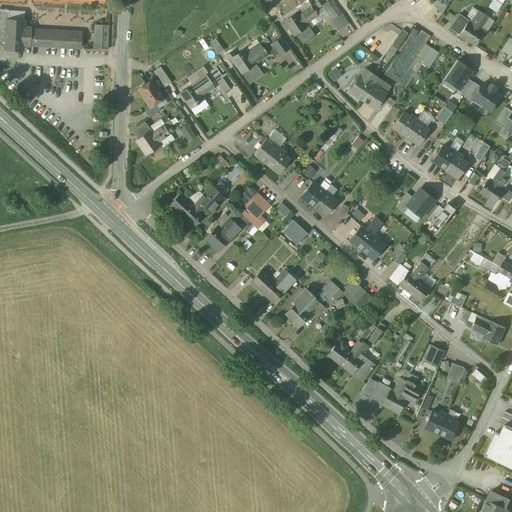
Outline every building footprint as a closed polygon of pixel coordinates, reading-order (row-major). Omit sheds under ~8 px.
[(272,0),(257,0),(264,9),(273,2),(272,0)] [(328,2),(322,6),(325,11),(328,16),(332,21),(338,17),(328,2)] [(298,12),(284,21),(289,29),(315,11),(312,6),(300,14),(298,12)] [(322,6),(315,11),(318,15),(325,11),(322,6)] [(478,11),(473,7),(469,13),(475,16),(478,11)] [(8,11),(0,9),(0,27),(6,27),(7,19),(8,19),(8,11)] [(23,11),(8,11),(8,19),(24,20),(25,13),(24,13),(23,11)] [(315,11),(289,29),(294,36),(297,34),(303,43),(314,35),(309,29),(306,23),(318,15),(315,11)] [(318,15),(306,23),(309,29),(328,16),(325,11),(318,15)] [(470,23),(459,15),(450,28),(459,34),(458,36),(466,41),(483,14),(479,11),(478,11),(475,16),(470,23)] [(483,14),(466,41),(473,46),(483,31),(480,30),(488,17),(483,14)] [(8,19),(7,19),(6,27),(6,42),(5,49),(23,51),(23,45),(30,45),(30,32),(31,32),(31,29),(24,29),(24,20),(8,19)] [(109,26),(94,25),(94,34),(91,34),(91,40),(94,40),(93,49),(108,50),(109,26)] [(408,34),(402,30),(394,42),(400,46),(408,34)] [(31,32),(30,32),(30,45),(81,48),(82,33),(68,32),(68,34),(31,32)] [(266,38),(259,43),(262,48),(263,47),(268,43),(267,42),(268,41),(266,38)] [(289,49),(281,38),(273,43),(280,53),(280,55),(289,49)] [(511,55),(511,39),(510,38),(502,49),(511,56),(511,55)] [(224,50),(216,39),(209,43),(217,55),(224,50)] [(394,42),(385,55),(391,59),(393,56),(395,53),(400,46),(394,42)] [(245,49),(231,59),(236,66),(262,48),(259,43),(246,52),(245,49)] [(273,43),(272,43),(267,47),(274,57),(280,53),(273,43)] [(425,44),(418,56),(424,61),(432,49),(425,44)] [(262,48),(236,66),(241,73),(241,74),(242,73),(249,84),(263,75),(255,64),(268,55),(263,47),(262,48)] [(432,49),(424,61),(430,65),(431,64),(438,53),(432,49)] [(422,63),(416,73),(420,76),(421,75),(419,73),(424,65),(428,68),(431,65),(431,64),(430,65),(424,61),(422,64),(422,63)] [(460,89),(472,71),(457,61),(445,78),(460,89)] [(205,65),(189,77),(193,83),(209,71),(205,65)] [(328,73),(334,80),(343,73),(337,66),(328,73)] [(388,67),(384,72),(391,76),(394,71),(388,67)] [(171,83),(160,68),(154,72),(164,88),(171,83)] [(216,69),(206,76),(207,78),(208,78),(211,83),(221,76),(216,69)] [(365,69),(360,76),(350,91),(363,100),(373,85),(378,78),(365,69)] [(194,85),(180,95),(185,102),(211,83),(208,78),(207,78),(196,87),(194,85)] [(222,78),(217,82),(225,94),(230,90),(222,78)] [(391,86),(378,78),(373,85),(386,94),(391,86)] [(164,98),(152,81),(138,90),(150,107),(156,103),(164,98)] [(481,87),(473,82),(463,97),(471,103),(473,100),(473,99),(481,87)] [(211,83),(185,102),(190,109),(204,99),(202,97),(215,88),(211,83)] [(481,87),(473,99),(473,100),(491,111),(502,95),(495,91),(498,88),(492,84),(490,87),(484,83),(481,87)] [(386,94),(373,85),(363,100),(376,109),(386,94)] [(319,91),(313,87),(307,95),(312,100),(319,91)] [(156,103),(150,107),(144,111),(149,118),(161,110),(156,103)] [(444,107),(436,119),(444,124),(452,113),(444,107)] [(511,111),(506,107),(496,122),(504,128),(510,119),(509,118),(511,113),(511,111)] [(416,121),(403,112),(392,127),(405,136),(416,121)] [(504,128),(500,134),(506,138),(511,130),(510,130),(510,129),(511,126),(511,120),(510,119),(504,128)] [(170,120),(164,125),(167,129),(173,125),(170,120)] [(189,141),(197,136),(187,121),(179,126),(189,141)] [(429,130),(416,121),(405,136),(418,145),(429,130)] [(144,123),(134,131),(139,138),(136,140),(141,148),(167,129),(164,125),(151,133),(144,123)] [(167,129),(141,148),(146,155),(159,146),(157,143),(171,134),(167,129)] [(275,130),(266,141),(265,140),(254,154),(266,164),(277,150),(277,149),(286,139),(275,130)] [(360,138),(353,146),(357,149),(364,141),(360,138)] [(484,142),(474,157),(480,162),(491,147),(484,142)] [(455,154),(442,146),(432,161),(445,170),(455,154)] [(277,150),(266,164),(278,174),(290,159),(277,150)] [(468,163),(455,154),(445,170),(458,178),(468,163)] [(229,164),(220,155),(215,161),(224,169),(229,164)] [(387,165),(381,161),(372,172),(378,176),(387,165)] [(502,161),(498,167),(500,169),(501,168),(506,172),(509,166),(502,161)] [(311,178),(318,170),(309,163),(303,171),(311,178)] [(388,167),(381,175),(385,179),(392,170),(388,167)] [(490,179),(480,193),(488,198),(506,172),(501,168),(500,169),(492,181),(490,179)] [(506,172),(488,198),(495,203),(501,195),(509,200),(511,196),(511,193),(505,189),(502,187),(510,175),(506,172)] [(474,174),(468,183),(473,186),(479,177),(474,174)] [(324,192),(312,182),(300,196),(313,206),(324,192)] [(193,205),(181,193),(172,203),(182,212),(179,215),(186,221),(215,189),(211,185),(193,205)] [(420,188),(406,205),(421,217),(434,200),(420,188)] [(215,189),(186,221),(192,228),(204,215),(202,212),(205,209),(210,213),(224,198),(215,189)] [(336,201),(324,192),(313,206),(324,216),(336,201)] [(257,193),(250,200),(244,206),(251,211),(245,217),(242,214),(241,214),(248,220),(252,224),(258,229),(266,221),(260,215),(270,205),(257,193)] [(246,196),(244,196),(239,201),(244,206),(250,200),(246,196)] [(434,201),(426,210),(431,214),(438,205),(434,201)] [(290,212),(281,203),(275,209),(285,217),(290,212)] [(219,229),(216,226),(205,239),(211,245),(234,222),(237,218),(235,216),(236,215),(232,212),(231,212),(232,213),(228,216),(229,218),(219,229)] [(290,212),(285,217),(282,220),(286,224),(294,215),(290,212)] [(297,243),(309,232),(295,218),(283,230),(297,243)] [(246,222),(245,224),(244,223),(244,224),(242,226),(246,230),(248,228),(250,226),(250,225),(252,224),(248,220),(246,222)] [(234,222),(211,245),(218,252),(240,228),(238,226),(234,222)] [(481,229),(473,223),(467,231),(474,237),(481,229)] [(373,236),(360,225),(349,240),(361,250),(373,236)] [(384,245),(373,236),(361,250),(373,259),(384,245)] [(472,242),(472,252),(481,252),(482,242),(472,242)] [(292,251),(284,259),(290,264),(297,256),(292,251)] [(401,252),(394,261),(398,265),(406,256),(401,252)] [(499,252),(493,262),(501,266),(504,261),(507,257),(499,252)] [(426,253),(420,261),(424,264),(431,256),(426,253)] [(431,256),(424,264),(429,268),(436,260),(431,256)] [(408,271),(401,266),(399,266),(390,278),(405,290),(424,264),(420,261),(411,272),(408,270),(408,271)] [(511,265),(504,261),(501,266),(511,272),(511,265)] [(493,262),(489,270),(489,269),(488,270),(494,273),(497,275),(499,272),(498,271),(501,266),(493,262)] [(424,264),(405,290),(420,301),(430,288),(420,280),(429,268),(424,264)] [(511,272),(501,266),(498,271),(499,272),(511,279),(510,282),(511,282),(511,272)] [(273,281),(261,270),(251,281),(261,289),(259,291),(266,298),(288,273),(284,269),(273,281)] [(511,279),(499,272),(497,275),(494,273),(492,277),(508,286),(510,282),(511,279)] [(288,273),(266,298),(273,303),(284,291),(282,288),(292,277),(288,273)] [(342,292),(330,280),(314,297),(319,301),(326,294),(330,299),(334,294),(337,297),(342,292)] [(365,292),(354,282),(344,293),(354,303),(365,292)] [(306,290),(295,302),(295,305),(285,314),(292,321),(314,297),(311,294),(312,293),(311,292),(310,293),(306,290)] [(376,302),(365,292),(354,303),(365,313),(376,302)] [(460,296),(458,299),(452,297),(450,302),(459,307),(463,298),(460,296)] [(314,297),(292,321),(299,327),(311,314),(308,312),(318,302),(319,302),(319,301),(314,297)] [(465,309),(460,321),(466,324),(468,320),(471,312),(465,309)] [(489,324),(475,318),(473,323),(502,336),(506,328),(490,321),(489,324)] [(380,323),(369,340),(375,344),(383,331),(386,327),(380,323)] [(502,336),(473,323),(471,328),(484,334),(483,337),(498,344),(502,336)] [(347,345),(342,341),(339,343),(338,342),(328,355),(338,362),(337,363),(345,368),(364,342),(371,332),(367,329),(350,351),(347,348),(347,345)] [(371,366),(360,358),(369,346),(364,342),(345,368),(361,380),(371,366)] [(444,351),(431,345),(425,359),(438,364),(444,351)] [(464,368),(453,364),(447,378),(459,382),(460,379),(464,368)] [(484,381),(488,376),(478,367),(473,373),(484,381)] [(469,370),(464,368),(460,379),(465,381),(469,370)] [(405,381),(390,409),(398,414),(406,399),(408,400),(409,400),(413,402),(420,388),(414,385),(415,385),(414,384),(417,378),(409,373),(408,374),(406,378),(405,381)] [(400,378),(393,391),(390,389),(381,405),(390,409),(405,381),(400,378)] [(446,417),(431,411),(424,427),(438,434),(446,417)] [(460,423),(446,417),(438,434),(453,440),(460,423)] [(511,427),(504,424),(500,434),(495,432),(487,450),(487,454),(492,456),(491,458),(511,467),(511,427)] [(509,499),(503,497),(505,493),(500,491),(499,494),(492,491),(481,511),(506,511),(508,509),(506,508),(509,499)]
